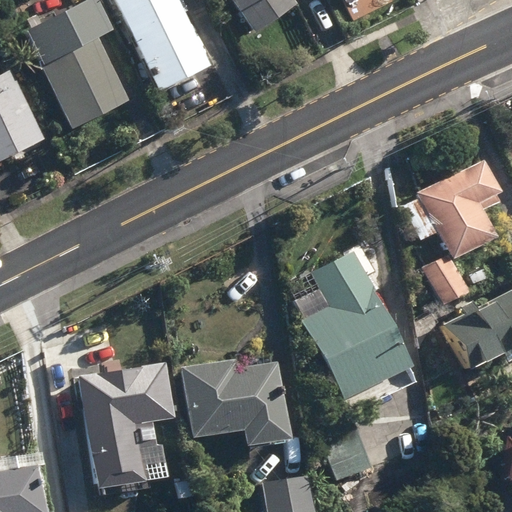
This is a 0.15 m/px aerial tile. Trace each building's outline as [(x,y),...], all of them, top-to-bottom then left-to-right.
[(92,0),(19,36),(67,134),(126,104),(95,40),(108,34),(92,0)] [(171,0),(110,0),(157,95),(206,70),(171,0)] [(226,0),(252,36),(294,6),(289,0),(226,0)] [(0,162),(41,143),(9,74),(0,78),(0,162)] [(417,267),(434,303),(461,290),(443,256),(486,235),(473,209),(491,200),(487,192),(492,190),(477,159),(412,191),(415,197),(399,204),(415,238),(430,230),(442,254),(417,267)] [(347,249),(306,269),(314,287),(289,298),(299,317),(296,318),(334,396),(341,394),(348,407),(407,378),(365,293),(372,289),(363,270),(358,273),(347,249)] [(467,285),(484,277),(480,268),(463,276),(467,285)] [(439,323),(461,366),(492,350),(497,358),(511,349),(511,296),(507,287),(439,323)] [(186,436),(236,428),(238,444),(282,437),(271,361),(231,367),(230,358),(175,366),(186,436)] [(74,374),(91,489),(138,481),(132,446),(150,444),(147,420),(169,417),(162,366),(133,370),(132,364),(74,374)] [(317,447),(329,480),(364,466),(347,418),(311,432),(313,436),(305,439),(309,449),(317,447)] [(432,452),(446,455),(450,429),(436,427),(432,452)] [(511,437),(509,436),(503,435),(493,478),(498,479),(511,482),(511,437)] [(0,511),(35,511),(28,460),(0,464),(0,511)] [(410,469),(332,501),(336,511),(385,511),(421,497),(410,469)] [(255,482),(259,511),(308,511),(303,474),(255,482)] [(171,481),(173,497),(186,495),(184,479),(171,481)]
